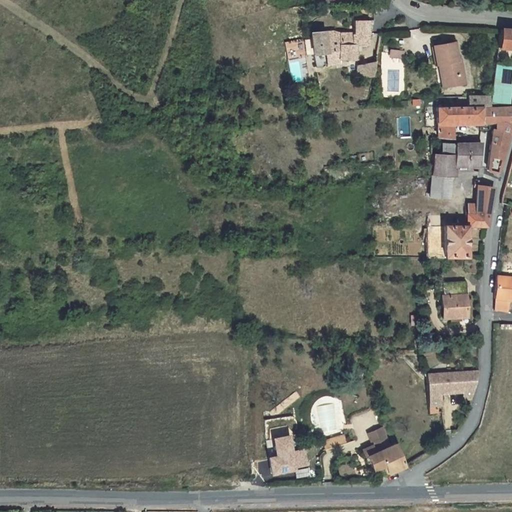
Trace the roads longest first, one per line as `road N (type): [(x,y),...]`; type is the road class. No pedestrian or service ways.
road 1 (residential): [(387,494),(473,427),(493,183),(511,99)]
road 2 (secondary): [(0,509),(387,494)]
road 3 (secondary): [(387,494),(511,493)]
road 4 (residential): [(511,25),(447,22),(413,14),(398,0)]
